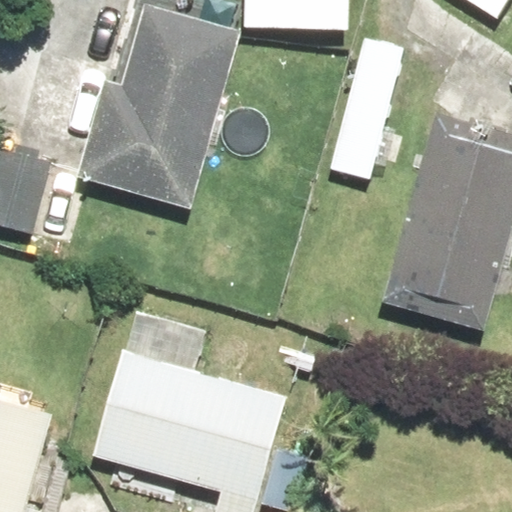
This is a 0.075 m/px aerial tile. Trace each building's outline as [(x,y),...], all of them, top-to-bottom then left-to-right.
[(264,0),(264,27),(363,32),(364,0),(264,0)] [(110,79),(82,174),(202,211),(254,40),(159,10),(135,87),(110,79)] [(511,141),(441,116),(391,293),(503,311),(511,283),(511,141)] [(8,138),(0,158),(0,227),(34,240),(63,158),(8,138)] [(142,311),(102,457),(223,490),(217,511),(270,511),(302,397),(205,370),(215,332),(142,311)] [(0,511),(35,511),(64,408),(0,389),(0,511)]
